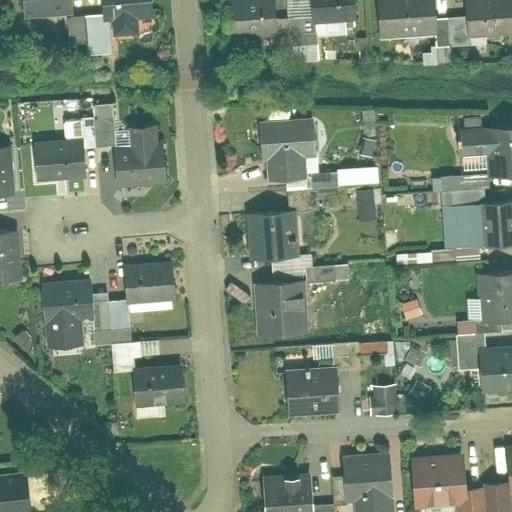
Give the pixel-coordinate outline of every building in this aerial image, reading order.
[(67,0),(25,0),(27,13),(32,13),(68,10),(67,0)] [(149,0),(104,0),(105,21),(150,20),(149,0)] [(272,0),(226,0),(230,38),(275,35),(272,0)] [(350,0),(307,0),(309,22),(352,19),(350,0)] [(433,0),(377,0),(379,33),(434,31),(433,0)] [(511,0),(466,0),(470,35),(511,31),(511,0)] [(485,133),(460,133),(460,161),(493,160),(493,173),(511,172),(511,124),(485,125),(485,133)] [(318,126),(261,127),(261,153),(272,153),(273,177),(300,176),(300,154),(318,154),(318,126)] [(132,128),(133,148),(116,149),(117,182),(168,179),(167,147),(159,147),(158,127),(132,128)] [(81,137),(32,141),(35,178),(84,174),(81,137)] [(13,147),(0,148),(0,196),(17,195),(13,147)] [(511,204),(441,210),(445,250),(511,244),(511,204)] [(296,212),(256,215),(259,261),(299,258),(296,212)] [(13,233),(0,234),(0,277),(16,276),(13,233)] [(176,270),(125,274),(127,302),(178,298),(176,270)] [(511,279),(481,280),(483,318),(511,316),(511,279)] [(302,283),(257,287),(261,337),(306,333),(302,283)] [(90,289),(40,292),(44,351),(82,349),(80,318),(92,317),(90,289)] [(511,347),(489,349),(487,335),(458,337),(461,369),(490,367),(491,393),(511,391),(511,347)] [(185,366),(132,368),(133,407),(187,405),(185,366)] [(333,372),(286,375),(290,419),(337,416),(333,372)] [(372,386),(372,415),(393,415),(393,386),(372,386)] [(511,447),(505,448),(508,478),(486,480),(487,484),(488,511),(511,511),(510,496),(511,495),(511,447)] [(464,451),(409,454),(412,505),(455,503),(455,511),(488,511),(487,484),(466,485),(464,451)] [(396,511),(394,460),(330,463),(332,497),(355,496),(355,511),(396,511)] [(23,469),(0,471),(0,511),(26,511),(29,511),(23,469)] [(314,511),(310,476),(259,483),(263,511),(314,511)]
